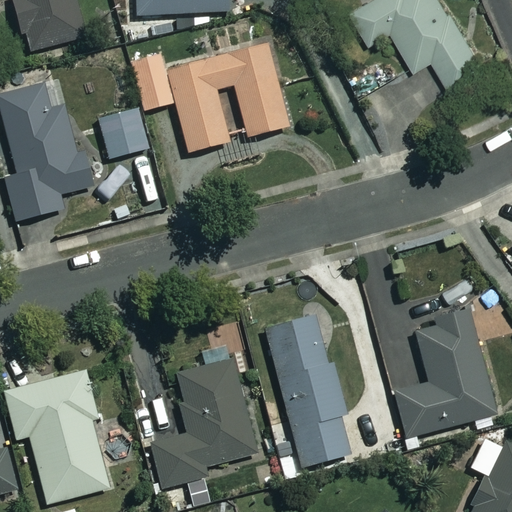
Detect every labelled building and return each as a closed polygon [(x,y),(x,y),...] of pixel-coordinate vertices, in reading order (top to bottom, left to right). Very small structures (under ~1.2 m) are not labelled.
[(91,39),(81,0),(18,0),(31,53),(91,39)] [(140,0),(142,19),(237,13),(236,0),(140,0)] [(496,73),(452,0),(379,0),(351,17),(372,51),(393,38),(419,81),(440,69),(457,97),(496,73)] [(292,131),(270,47),(171,73),(193,157),(232,147),(218,93),(238,88),(252,142),(292,131)] [(174,108),(164,60),(134,66),(144,114),(174,108)] [(57,115),(50,87),(0,100),(22,179),(9,182),(21,226),(67,213),(63,198),(93,190),(71,111),(57,115)] [(151,153),(141,114),(104,124),(113,162),(151,153)] [(499,417),(473,315),(418,329),(433,388),(398,397),(409,440),(499,417)] [(351,416),(326,319),(270,333),(306,471),(353,459),(342,419),(351,416)] [(259,458),(234,358),(177,372),(193,437),(155,446),(166,490),(208,479),(206,471),(259,458)] [(101,421),(89,374),(8,395),(21,442),(33,439),(51,507),(113,491),(95,422),(101,421)] [(506,451),(487,442),(473,471),(490,479),(474,511),(511,511),(511,447),(508,446),(506,451)] [(0,454),(0,498),(21,494),(11,452),(0,454)]
